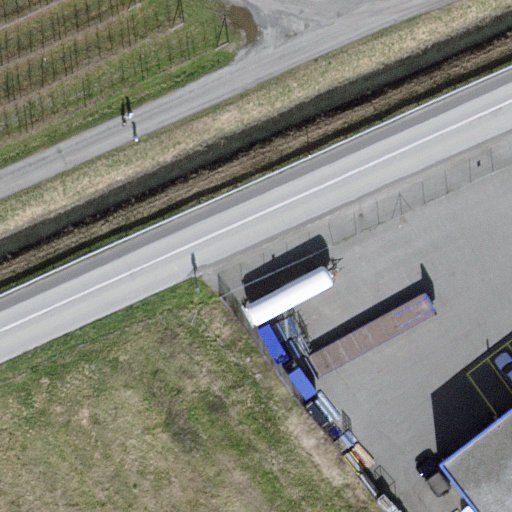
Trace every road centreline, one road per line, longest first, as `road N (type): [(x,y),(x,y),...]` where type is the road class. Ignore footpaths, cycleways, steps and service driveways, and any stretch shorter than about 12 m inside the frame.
road 1 (secondary): [(0,331),(511,104)]
road 2 (track): [(0,197),(441,0)]
